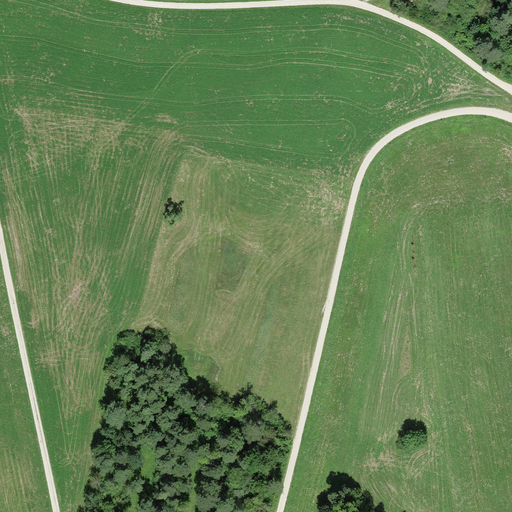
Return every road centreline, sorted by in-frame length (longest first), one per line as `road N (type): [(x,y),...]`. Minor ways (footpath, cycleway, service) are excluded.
road 1 (track): [(511,117),(479,111),(415,122),(363,164),(279,511)]
road 2 (track): [(0,244),(55,511)]
road 3 (track): [(115,0),(330,0)]
road 4 (track): [(343,0),(441,41),(511,92)]
